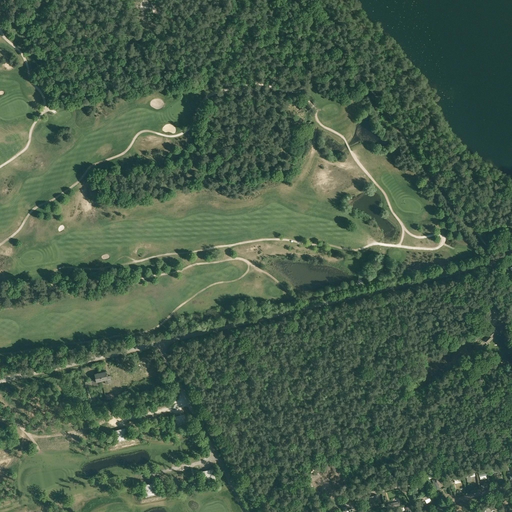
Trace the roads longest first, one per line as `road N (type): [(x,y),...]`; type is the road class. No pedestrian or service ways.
road 1 (unclassified): [(0,380),(489,264),(511,251)]
road 2 (unknown): [(418,511),(403,488),(349,504),(321,485)]
